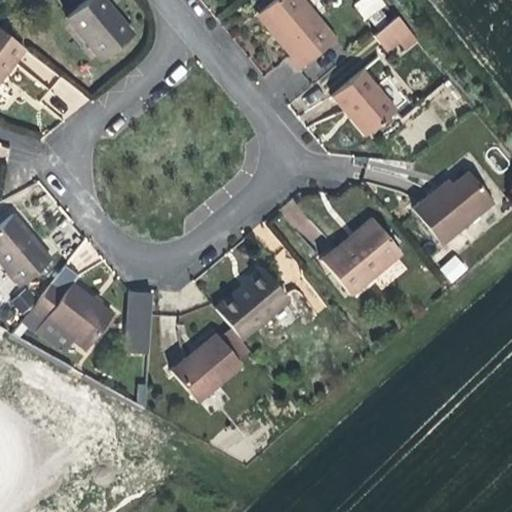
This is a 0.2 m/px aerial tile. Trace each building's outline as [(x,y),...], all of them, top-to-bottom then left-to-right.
[(102,0),(82,0),(62,17),(93,55),(127,28),(109,8),(102,0)] [(296,0),(276,0),(260,15),(276,31),(270,37),(280,48),(277,51),(291,69),(328,36),(296,0)] [(383,0),(358,0),(354,3),(369,24),(389,9),(383,0)] [(390,11),(367,31),(380,47),(393,36),(404,28),(390,11)] [(260,15),(254,21),(263,30),(270,37),(276,31),(260,15)] [(0,28),(0,70),(21,45),(0,28)] [(404,28),(393,36),(400,45),(411,36),(404,28)] [(353,69),(325,92),(337,107),(341,103),(361,128),(384,109),(353,69)] [(64,120),(86,99),(63,75),(41,96),(64,120)] [(341,103),(337,107),(346,119),(356,132),(361,128),(341,103)] [(367,163),(364,177),(393,183),(396,169),(367,163)] [(434,188),(409,210),(437,246),(489,202),(468,174),(440,195),(434,188)] [(2,211),(0,212),(0,269),(10,282),(39,255),(16,228),(2,211)] [(341,236),(334,243),(338,247),(369,220),(365,216),(341,236)] [(334,243),(316,259),(345,293),(394,251),(369,220),(338,247),(334,243)] [(272,252),(281,244),(262,224),(254,233),(272,252)] [(67,259),(80,272),(99,254),(85,240),(67,259)] [(455,254),(438,269),(452,284),(468,269),(455,254)] [(61,262),(26,304),(80,349),(108,314),(79,291),(73,285),(79,277),(61,262)] [(243,271),(235,279),(238,283),(258,268),(253,263),(243,271)] [(235,279),(207,302),(235,336),(282,296),(258,268),(238,283),(235,279)] [(125,288),(124,330),(146,332),(149,298),(149,291),(125,288)] [(193,350),(171,369),(195,399),(238,362),(213,333),(193,350)]
